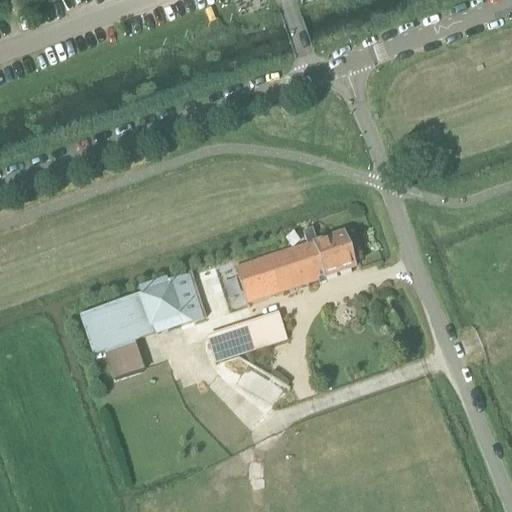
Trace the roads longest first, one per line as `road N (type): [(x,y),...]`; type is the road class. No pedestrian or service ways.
road 1 (unclassified): [(511,507),(349,81),(326,72)]
road 2 (tertiary): [(326,72),(0,187)]
road 3 (tertiary): [(511,7),(326,72)]
